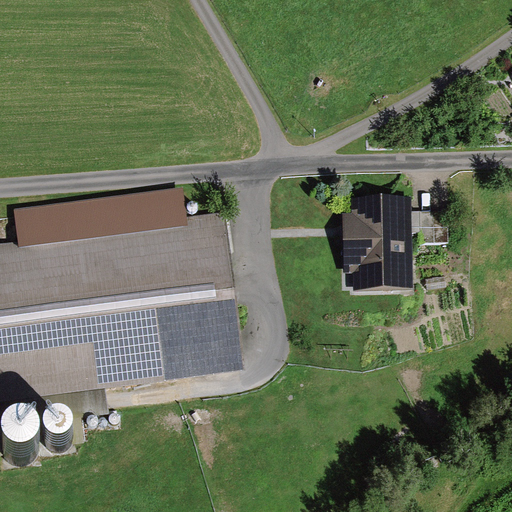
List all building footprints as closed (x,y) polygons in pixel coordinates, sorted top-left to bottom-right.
[(353,275),(353,295),(414,294),(412,200),(342,201),(343,231),(344,275),(353,275)] [(446,239),(447,213),(414,212),(414,239),(446,239)] [(217,219),(0,252),(0,391),(238,356),(217,219)] [(40,440),(41,446),(41,447),(45,451),(52,454),(56,454),(61,452),(65,449),(67,445),(67,440),(66,433),(63,430),(58,427),(53,427),(49,428),(45,430),(41,435),(40,440)] [(3,446),(4,452),(5,454),(9,459),(16,462),(21,462),(27,459),(31,455),(33,451),(34,446),(32,439),(28,435),(23,432),(17,431),(13,432),(8,435),(4,440),(3,446)]
